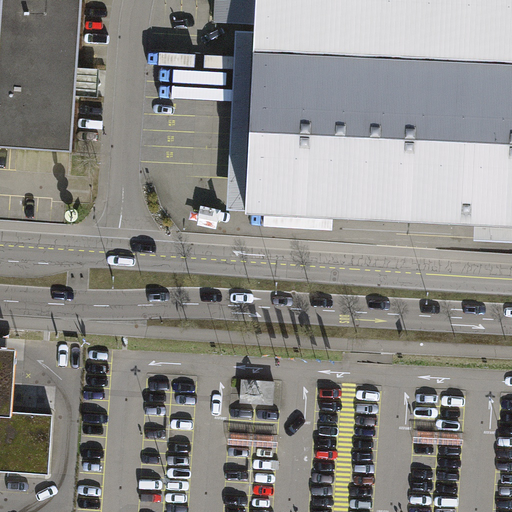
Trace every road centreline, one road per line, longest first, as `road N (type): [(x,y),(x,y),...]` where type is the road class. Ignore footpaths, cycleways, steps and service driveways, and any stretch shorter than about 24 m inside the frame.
road 1 (secondary): [(0,300),(511,321)]
road 2 (secondary): [(511,279),(119,254)]
road 3 (tertiary): [(138,0),(119,254)]
